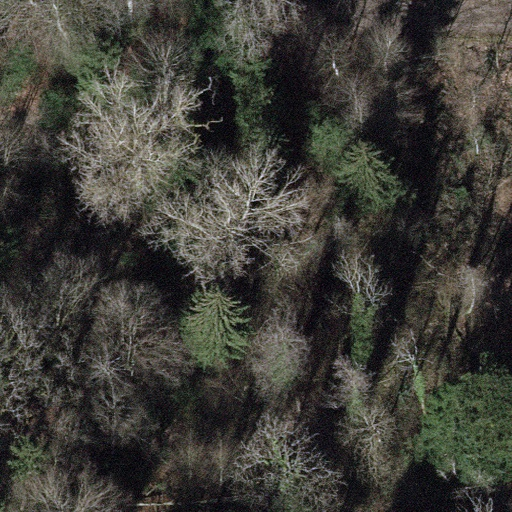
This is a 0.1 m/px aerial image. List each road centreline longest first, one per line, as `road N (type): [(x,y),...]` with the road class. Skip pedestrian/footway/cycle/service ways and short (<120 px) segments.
road 1 (track): [(272,0),(286,15),(365,20),(511,15)]
road 2 (track): [(42,0),(106,66),(87,215)]
